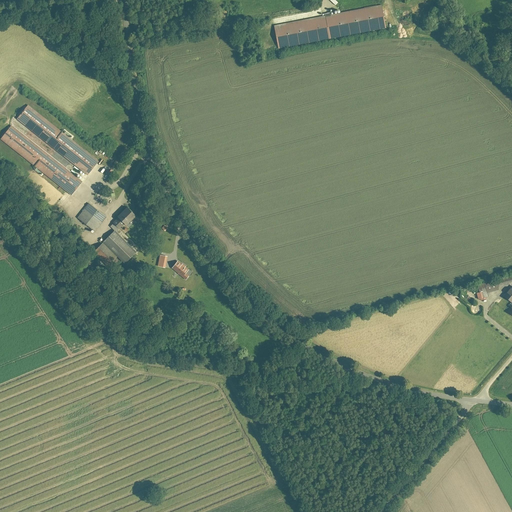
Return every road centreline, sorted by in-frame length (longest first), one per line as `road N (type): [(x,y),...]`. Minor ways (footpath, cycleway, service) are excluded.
road 1 (tertiary): [(474,401),(341,366),(270,319),(215,265),(164,189),(144,137),(125,0)]
road 2 (residential): [(474,401),(377,511)]
